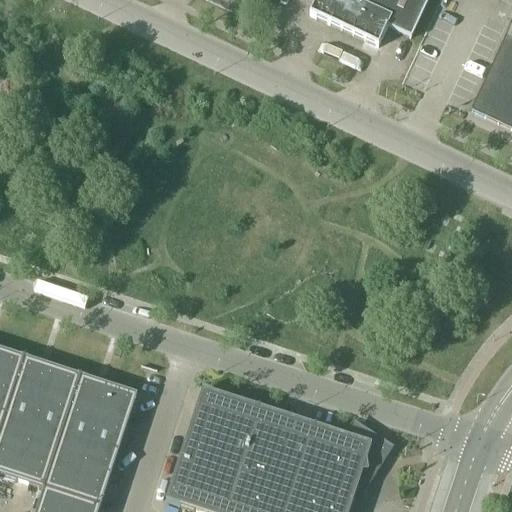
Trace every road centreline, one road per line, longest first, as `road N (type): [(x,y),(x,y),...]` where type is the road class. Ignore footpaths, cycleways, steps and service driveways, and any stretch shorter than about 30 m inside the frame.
road 1 (unclassified): [(100,0),(511,192)]
road 2 (unclassified): [(478,442),(190,343)]
road 3 (unclassified): [(190,343),(0,282)]
road 4 (unclassified): [(190,343),(133,511)]
